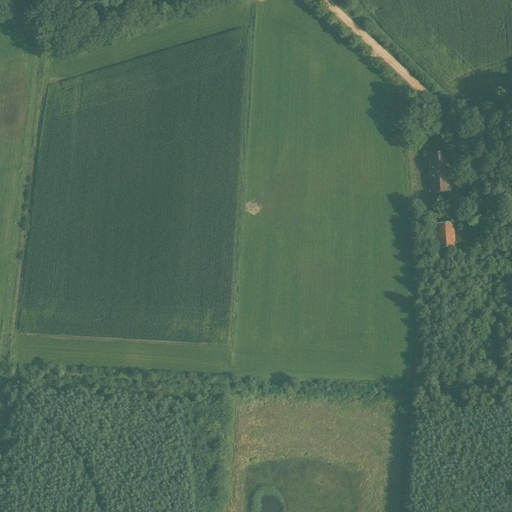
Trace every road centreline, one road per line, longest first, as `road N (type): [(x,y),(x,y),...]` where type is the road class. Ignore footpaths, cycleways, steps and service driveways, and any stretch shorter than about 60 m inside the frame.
road 1 (track): [(40,54),(44,80),(0,449)]
road 2 (track): [(511,170),(326,0)]
